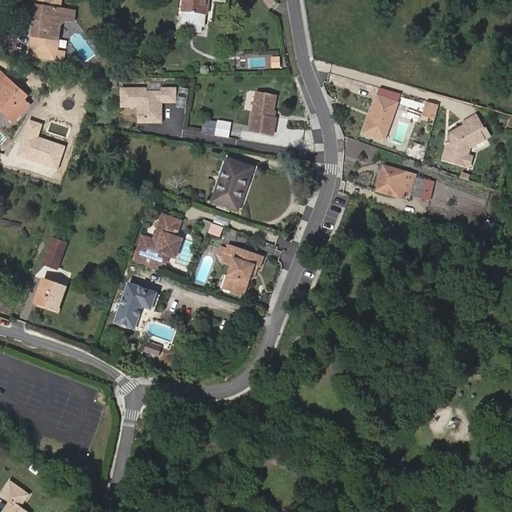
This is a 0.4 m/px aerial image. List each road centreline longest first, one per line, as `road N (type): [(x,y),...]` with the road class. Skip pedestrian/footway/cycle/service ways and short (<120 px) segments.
road 1 (residential): [(292,0),(331,160),(275,326),(243,382),(137,391)]
road 2 (residential): [(0,330),(91,361),(137,391)]
road 3 (residential): [(112,511),(137,391)]
